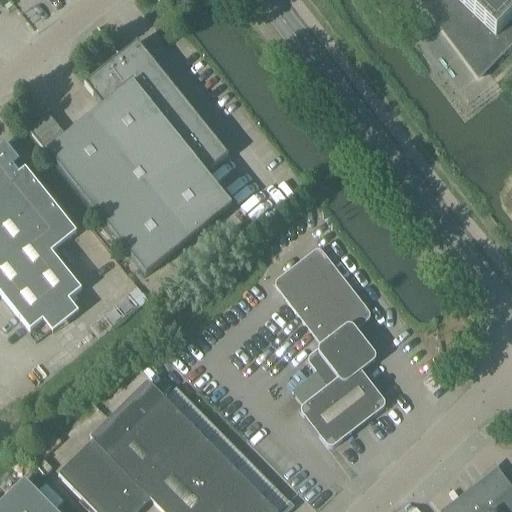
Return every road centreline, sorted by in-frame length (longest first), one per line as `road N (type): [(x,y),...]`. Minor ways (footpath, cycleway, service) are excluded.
road 1 (unclassified): [(511,319),(262,0)]
road 2 (unclassified): [(377,511),(511,380)]
road 3 (unclassified): [(0,80),(95,0)]
